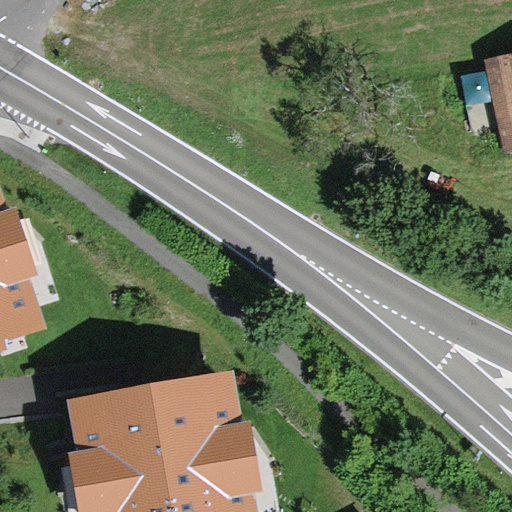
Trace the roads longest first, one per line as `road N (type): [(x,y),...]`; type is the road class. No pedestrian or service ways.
road 1 (tertiary): [(0,76),(368,307)]
road 2 (tertiary): [(368,307),(511,436)]
road 3 (trunk): [(511,363),(368,307)]
